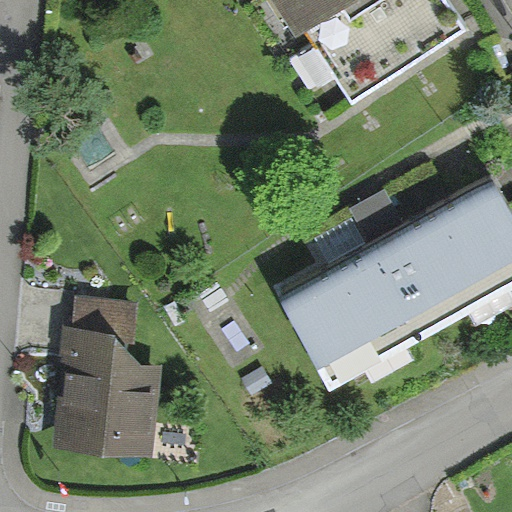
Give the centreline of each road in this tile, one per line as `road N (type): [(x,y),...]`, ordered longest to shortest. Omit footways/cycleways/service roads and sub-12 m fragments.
road 1 (residential): [(25,0),(0,294)]
road 2 (residential): [(511,392),(277,511)]
